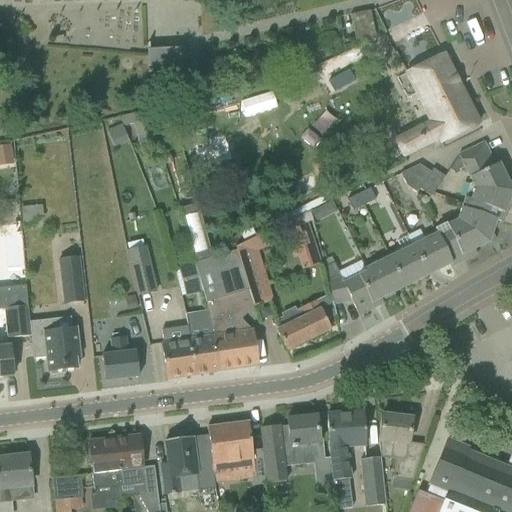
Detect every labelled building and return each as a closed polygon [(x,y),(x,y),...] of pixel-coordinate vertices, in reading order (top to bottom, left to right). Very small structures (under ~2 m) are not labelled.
[(350,16),(355,42),(375,38),(370,12),(350,16)] [(146,52),(147,74),(184,73),(183,51),(146,52)] [(394,142),(402,159),(438,140),(440,144),(478,125),(443,56),(405,75),(430,124),(394,142)] [(132,116),(139,146),(155,142),(147,112),(132,116)] [(461,155),(458,156),(464,168),(488,155),(483,144),(465,153),(461,155)] [(0,147),(0,168),(13,166),(10,146),(0,147)] [(488,155),(464,168),(469,178),(494,166),(488,155)] [(458,157),(448,171),(452,174),(464,168),(458,156),(458,157)] [(464,199),(464,202),(475,206),(503,215),(506,208),(511,192),(511,188),(509,182),(505,181),(501,173),(497,165),(494,166),(469,178),(472,185),(469,185),(466,193),(464,199)] [(419,190),(430,174),(418,166),(399,175),(406,188),(416,195),(419,190)] [(419,190),(430,198),(444,178),(432,171),(430,174),(419,190)] [(357,196),(363,207),(374,202),(369,190),(357,196)] [(346,201),(351,213),(363,207),(357,196),(346,201)] [(464,202),(461,210),(472,214),(475,206),(464,202)] [(315,220),(334,212),(331,204),(311,213),(315,220)] [(197,205),(178,211),(193,262),(203,293),(206,305),(207,308),(232,300),(249,295),(236,252),(213,259),(197,205)] [(475,206),(472,214),(495,221),(500,223),(503,215),(475,206)] [(457,222),(450,225),(467,260),(476,256),(473,250),(487,243),(488,241),(494,239),(491,233),(495,221),(472,214),(461,210),(458,218),(457,222)] [(283,232),(292,260),(316,252),(307,224),(304,225),(302,218),(289,223),(291,229),(283,232)] [(445,225),(434,230),(435,232),(434,233),(450,265),(452,268),(467,260),(450,225),(446,227),(445,225)] [(235,248),(236,252),(249,295),(253,308),(272,302),(257,253),(272,245),(266,233),(235,248)] [(411,244),(427,276),(450,265),(451,268),(452,268),(450,265),(434,233),(423,238),(411,244)] [(387,256),(403,288),(427,276),(407,237),(396,243),(400,250),(387,256)] [(115,238),(102,241),(104,251),(117,248),(115,238)] [(138,297),(154,293),(144,248),(127,252),(138,297)] [(363,268),(382,305),(380,300),(403,288),(387,256),(363,268)] [(58,262),(63,305),(83,303),(78,259),(58,262)] [(176,266),(186,298),(203,293),(193,262),(176,266)] [(350,302),(358,317),(382,305),(363,268),(360,262),(338,273),(334,264),(324,269),(328,282),(327,283),(330,295),(332,306),(350,302)] [(25,292),(4,293),(4,305),(26,304),(25,292)] [(282,329),(275,332),(285,353),(329,331),(325,322),(335,317),(332,306),(330,295),(315,302),(300,310),(303,318),(282,329)] [(232,300),(207,308),(208,312),(217,374),(256,368),(253,348),(251,332),(248,333),(240,321),(237,317),(232,300)] [(189,341),(194,377),(217,374),(208,312),(186,316),(184,301),(183,301),(186,322),(187,321),(190,341),(189,341)] [(3,309),(6,340),(30,337),(28,324),(29,324),(27,306),(3,309)] [(50,374),(50,377),(64,375),(64,372),(75,371),(74,359),(78,359),(75,330),(71,331),(70,319),(65,320),(65,321),(69,321),(70,331),(49,333),(48,322),(29,324),(28,324),(30,337),(32,361),(46,359),(47,374),(50,374)] [(101,357),(104,383),(137,379),(135,353),(126,354),(125,339),(110,341),(111,356),(101,357)] [(162,345),(167,382),(194,377),(189,341),(162,345)] [(0,378),(12,378),(9,358),(8,346),(0,347),(0,378)] [(333,482),(350,481),(346,448),(364,447),(362,414),(326,415),(327,449),(329,449),(330,460),(333,482)] [(278,428),(260,430),(262,449),(263,458),(262,459),(265,484),(267,483),(267,486),(285,484),(283,468),(320,464),(318,449),(322,448),(320,430),(317,431),(315,416),(286,420),(287,429),(278,430),(278,428)] [(381,416),(378,444),(381,444),(380,459),(395,460),(392,480),(412,482),(423,446),(408,445),(411,420),(381,416)] [(211,467),(253,461),(247,424),(206,429),(207,437),(211,467)] [(207,437),(164,443),(167,465),(160,466),(164,497),(181,495),(179,477),(197,475),(196,469),(211,467),(207,437)] [(138,438),(116,440),(119,472),(116,473),(118,489),(143,486),(142,469),(140,458),(138,438)] [(91,476),(95,511),(115,509),(114,505),(119,504),(116,473),(119,472),(116,440),(87,444),(91,476)] [(511,511),(511,463),(508,471),(466,453),(467,450),(446,442),(439,460),(428,486),(434,488),(430,498),(417,492),(408,511),(511,511)] [(0,511),(11,511),(11,503),(31,500),(27,458),(0,460),(0,511)] [(360,461),(365,508),(384,506),(379,459),(360,461)] [(51,480),(53,509),(82,507),(79,477),(51,480)] [(158,511),(156,492),(141,503),(145,511),(158,511)]
